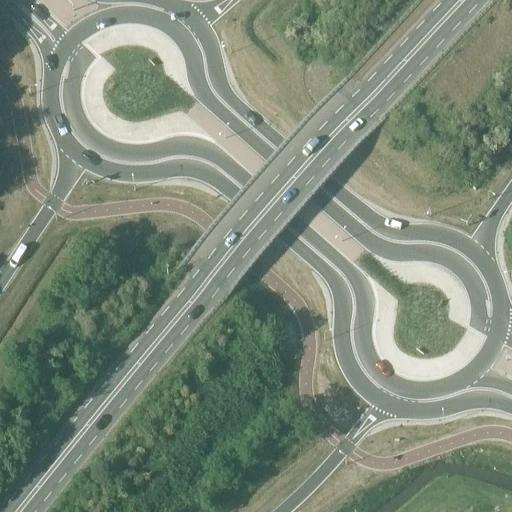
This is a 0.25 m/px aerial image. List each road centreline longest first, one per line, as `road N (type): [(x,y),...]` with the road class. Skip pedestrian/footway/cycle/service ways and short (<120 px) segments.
road 1 (primary): [(463,0),(202,287),(18,511)]
road 2 (secondary): [(68,41),(82,55),(71,90),(87,135),(129,154),(183,147),(212,153),(353,275),(364,295),(366,354),(399,388)]
road 3 (secondary): [(497,332),(476,320),(476,296),(457,267),(370,244),(211,102),(179,33)]
road 4 (secondary): [(79,156),(116,174),(203,172),(231,191),(336,285),(347,363),(385,404)]
road 5 (secondary): [(474,252),(441,234),(402,234),(368,218),(229,100),(197,22)]
road 6 (primary): [(283,511),(385,404)]
road 7 (primary): [(79,156),(0,280)]
road 8 (secondary): [(385,404),(434,411),(480,399),(511,407)]
road 9 (secondary): [(179,33),(130,15),(95,22),(68,41)]
